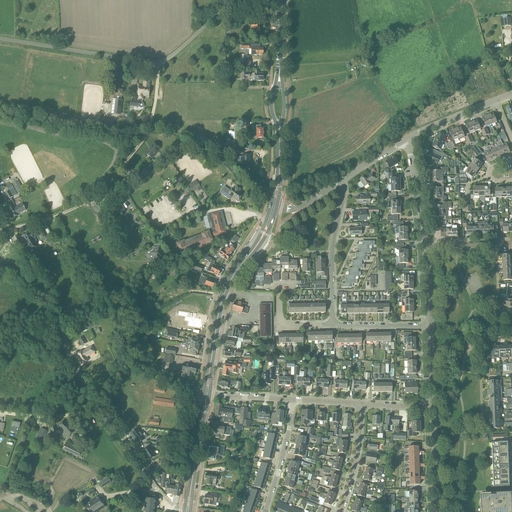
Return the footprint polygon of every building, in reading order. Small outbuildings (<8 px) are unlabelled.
[(252,49),(252,55),(254,55),(254,56),(263,56),(263,54),(263,52),(263,49),(260,49),(260,45),(249,45),(240,45),(240,49),(249,49),(252,49)] [(252,75),(251,75),(251,78),(252,78),(252,80),(255,80),(255,81),(263,81),(263,80),(263,79),(263,78),(263,77),(263,74),(258,74),(258,72),(255,72),(255,74),(252,74),(252,75)] [(142,103),(142,100),(143,100),(143,96),(148,97),(149,87),(150,80),(143,80),(142,86),(142,87),(138,86),(137,96),(138,96),(137,101),(130,101),(130,107),(138,107),(139,108),(140,109),(141,109),(142,108),(143,108),(143,107),(144,107),(144,105),(143,103),(142,103)] [(113,90),(113,95),(113,99),(115,99),(113,114),(119,115),(120,105),(121,96),(124,96),(125,91),(113,90)] [(493,113),(488,115),(492,125),(497,123),(493,113)] [(486,127),(492,125),(488,115),(482,118),(486,127)] [(477,120),(471,122),(475,132),(481,129),(477,120)] [(470,134),(475,132),(471,122),(466,124),(470,134)] [(460,127),(455,129),(459,138),(460,140),(464,139),(465,138),(465,137),(460,127)] [(453,141),(459,138),(455,129),(450,131),(453,141)] [(436,140),(433,147),(440,150),(442,145),(444,145),(445,142),(444,142),(444,141),(443,140),(445,139),(443,134),(438,136),(438,137),(435,139),(436,140)] [(499,142),(504,155),(510,153),(506,144),(502,145),(502,144),(501,140),(499,137),(499,136),(497,137),(499,142)] [(495,148),(499,157),(504,155),(499,142),(497,143),(498,146),(499,146),(499,147),(495,148)] [(153,143),(145,154),(152,159),(160,148),(153,143)] [(224,152),(229,154),(229,150),(231,149),(231,144),(222,144),(222,152),(224,152)] [(234,144),(234,153),(240,153),(240,155),(237,155),(237,160),(242,160),(242,163),(238,163),(238,167),(242,167),(245,167),(245,168),(247,168),(247,167),(250,167),(250,155),(242,155),(242,153),(243,153),(243,144),(234,144)] [(490,146),(488,147),(493,160),(499,157),(495,148),(491,150),(490,149),(491,148),(490,146)] [(493,160),(488,147),(486,148),(487,150),(488,150),(488,151),(484,153),(488,162),(493,160)] [(477,158),(479,156),(475,151),(473,148),(470,150),(477,158)] [(428,160),(429,160),(428,162),(427,163),(427,167),(434,166),(436,163),(437,164),(439,161),(441,162),(443,157),(446,159),(447,157),(444,155),(438,152),(436,157),(430,154),(428,160)] [(385,162),(389,168),(398,163),(397,162),(398,161),(397,157),(395,158),(394,157),(385,162)] [(471,164),(479,169),(482,164),(475,159),(471,164)] [(159,165),(156,161),(150,166),(153,170),(159,165)] [(479,169),(471,164),(469,168),(476,173),(479,169)] [(432,177),(443,177),(443,174),(445,174),(445,168),(439,168),(439,171),(432,172),(432,177)] [(473,178),(476,173),(469,168),(465,173),(473,178)] [(365,176),(359,180),(364,187),(370,183),(369,182),(372,180),(372,181),(376,179),(372,173),(368,176),(368,177),(366,178),(365,176)] [(388,177),(387,177),(387,185),(391,185),(400,185),(400,179),(395,179),(395,174),(388,174),(385,174),(386,176),(388,176),(388,177)] [(439,183),(440,185),(446,185),(445,180),(443,180),(443,177),(432,177),(433,183),(439,183)] [(400,192),(400,185),(391,185),(391,194),(388,194),(388,197),(396,197),(396,192),(400,192)] [(448,185),(446,185),(440,185),(440,189),(433,189),(433,194),(444,194),(446,194),(446,188),(448,188),(448,185)] [(224,187),(220,193),(229,200),(231,197),(235,200),(236,201),(237,202),(239,202),(240,200),(240,199),(242,196),(238,194),(240,190),(236,187),(233,190),(232,189),(230,192),(224,187)] [(13,189),(4,194),(8,200),(12,197),(16,194),(13,189)] [(444,194),(433,194),(433,200),(440,200),(440,203),(446,203),(446,197),(444,197),(444,194)] [(356,204),(363,204),(363,206),(369,206),(369,204),(370,204),(369,197),(356,197),(356,198),(355,198),(355,201),(356,201),(356,204)] [(391,208),(400,208),(400,202),(396,202),(396,197),(388,197),(388,201),(388,208),(391,208)] [(436,207),(436,212),(447,212),(449,212),(449,209),(451,209),(451,203),(443,203),(443,207),(436,207)] [(13,204),(5,208),(11,219),(19,214),(25,210),(22,204),(15,207),(13,204)] [(121,204),(104,215),(109,221),(114,218),(112,216),(118,212),(120,215),(125,212),(121,204)] [(400,208),(391,208),(391,217),(387,217),(387,222),(397,221),(397,215),(400,215),(400,208)] [(222,211),(206,215),(210,229),(207,230),(208,232),(176,244),(171,229),(162,233),(167,246),(168,245),(171,254),(173,253),(174,256),(180,254),(181,256),(216,242),(217,244),(219,243),(219,241),(224,239),(224,237),(226,237),(225,234),(226,234),(225,230),(226,229),(222,211)] [(361,213),(352,213),(353,220),(366,220),(366,211),(361,211),(361,213)] [(436,218),(443,218),(443,221),(451,220),(451,217),(447,217),(447,212),(436,212),(436,218)] [(503,233),(509,232),(508,224),(508,222),(503,222),(503,220),(500,220),(500,226),(503,226),(503,233)] [(467,235),(472,235),(472,225),(472,223),(467,223),(467,221),(463,222),(463,228),(467,228),(467,235)] [(496,224),(489,224),(488,222),(489,235),(494,234),(494,232),(498,232),(498,226),(496,226),(496,224)] [(396,234),(407,234),(407,228),(403,228),(403,223),(393,223),(393,226),(396,226),(396,228),(396,234)] [(438,231),(441,231),(441,238),(447,238),(446,226),(441,227),(441,225),(437,225),(438,231)] [(350,228),(350,229),(349,229),(349,233),(350,233),(350,235),(361,235),(361,228),(361,227),(357,227),(357,228),(350,228)] [(43,228),(38,231),(42,240),(48,237),(43,228)] [(26,245),(32,241),(31,240),(33,239),(32,238),(35,237),(33,232),(30,234),(29,232),(21,237),(26,245)] [(396,243),(396,246),(403,246),(403,241),(407,241),(407,234),(396,234),(395,234),(395,238),(398,238),(398,243),(396,243)] [(33,244),(32,241),(26,245),(29,251),(37,247),(35,243),(33,244)] [(374,246),(374,241),(362,241),(362,245),(359,246),(359,249),(369,249),(368,246),(374,246)] [(224,252),(229,256),(234,250),(229,246),(227,249),(226,248),(224,252)] [(399,249),(399,257),(408,257),(408,251),(403,251),(403,246),(396,246),(393,246),(393,249),(399,249)] [(153,250),(148,253),(151,258),(152,257),(156,262),(159,260),(160,261),(163,259),(162,258),(164,257),(159,248),(154,251),(153,250)] [(230,256),(229,256),(224,252),(222,250),(218,255),(220,256),(227,261),(230,256)] [(408,257),(399,257),(399,266),(396,266),(396,269),(404,269),(404,264),(408,264),(408,257)] [(310,260),(306,260),(306,259),(304,259),(304,260),(302,260),(303,272),(311,272),(310,260)] [(316,273),(322,273),(322,277),(327,277),(327,270),(324,270),(324,260),(316,260),(316,273)] [(216,265),(214,264),(212,263),(208,272),(210,273),(213,274),(213,273),(218,275),(219,273),(220,273),(220,271),(220,270),(215,267),(216,265)] [(190,269),(188,272),(196,275),(197,271),(201,273),(202,268),(194,265),(192,269),(190,269)] [(404,283),(413,283),(413,277),(408,277),(408,272),(401,272),(401,275),(404,275),(404,283)] [(204,277),(202,284),(212,288),(213,287),(214,287),(214,286),(214,285),(215,282),(210,280),(211,279),(207,278),(204,277)] [(355,280),(345,280),(345,284),(341,284),(341,288),(351,288),(351,284),(357,284),(357,280),(355,280)] [(413,283),(404,283),(404,292),(401,292),(401,295),(409,295),(409,290),(413,290),(413,283)] [(409,300),(409,295),(401,295),(402,298),(404,298),(404,306),(413,306),(413,300),(409,300)] [(510,307),(511,295),(509,295),(508,299),(505,298),(505,299),(501,298),(500,306),(504,306),(504,307),(510,307)] [(192,301),(191,310),(204,312),(206,303),(198,302),(199,297),(190,296),(190,301),(192,301)] [(233,307),(245,310),(247,311),(248,309),(245,308),(246,305),(237,303),(237,304),(234,303),(233,307)] [(259,305),(259,314),(259,338),(271,338),(271,304),(259,305)] [(413,306),(404,306),(404,315),(402,315),(402,320),(412,320),(411,320),(411,315),(410,315),(410,313),(413,313),(413,306)] [(187,326),(200,328),(200,327),(202,328),(202,324),(201,324),(202,320),(187,317),(188,313),(179,312),(178,316),(185,317),(184,321),(188,322),(187,326)] [(86,325),(78,330),(80,334),(89,329),(86,325)] [(238,328),(237,330),(232,330),(232,332),(229,332),(228,333),(227,337),(239,339),(240,333),(242,333),(243,329),(238,328)] [(177,338),(178,331),(168,329),(166,336),(177,338)] [(404,345),(406,345),(415,344),(415,338),(411,338),(411,333),(403,333),(404,345)] [(185,345),(190,346),(199,347),(200,344),(199,344),(200,337),(195,336),(195,339),(191,339),(188,339),(188,341),(186,340),(185,345)] [(240,343),(237,342),(234,342),(226,341),(226,347),(234,348),(239,349),(240,348),(241,344),(240,343)] [(415,344),(406,345),(406,353),(404,353),(404,356),(411,356),(411,352),(411,351),(416,351),(415,344)] [(493,344),(493,351),(491,351),(492,358),(500,358),(499,347),(496,347),(496,344),(493,344)] [(199,350),(199,347),(190,346),(185,345),(184,349),(187,349),(186,352),(193,353),(193,355),(196,356),(197,353),(198,350),(199,350)] [(95,353),(95,352),(92,347),(83,351),(75,355),(81,365),(89,360),(87,357),(95,353)] [(235,357),(235,355),(241,356),(242,350),(236,349),(235,352),(232,352),(232,351),(225,350),(224,356),(232,357),(235,357)] [(163,362),(167,362),(166,363),(172,364),(173,356),(164,354),(163,362)] [(406,359),(407,368),(416,367),(416,361),(411,361),(411,356),(404,356),(404,359),(406,359)] [(223,368),(223,370),(224,370),(223,375),(228,376),(229,372),(232,372),(232,373),(237,374),(237,373),(241,374),(242,368),(245,368),(246,363),(242,363),(242,362),(238,361),(238,364),(234,363),(225,362),(225,365),(224,365),(223,366),(223,367),(223,368)] [(187,373),(187,377),(191,377),(192,373),(195,373),(196,367),(192,366),(192,365),(183,364),(182,372),(187,373)] [(416,374),(416,367),(407,368),(407,374),(406,374),(405,375),(405,376),(405,379),(412,379),(412,374),(416,374)] [(264,374),(263,384),(270,385),(270,377),(274,378),(275,370),(269,370),(268,374),(264,374)] [(231,383),(230,383),(231,381),(228,380),(227,383),(220,381),(219,387),(227,389),(230,389),(231,383)] [(416,383),(404,383),(405,393),(412,393),(412,394),(417,394),(416,383)] [(154,398),(154,404),(173,407),(174,401),(154,398)] [(240,415),(240,412),(241,408),(235,407),(217,404),(217,405),(215,416),(225,417),(224,422),(233,424),(234,419),(231,418),(232,413),(240,415)] [(258,410),(257,420),(264,420),(264,419),(269,419),(269,413),(265,413),(265,410),(258,410)] [(273,413),(272,418),(272,425),(277,425),(277,423),(282,424),(283,415),(284,412),(283,412),(283,411),(276,411),(276,414),(273,413)] [(302,411),(301,425),(306,425),(306,421),(311,421),(312,412),(302,411)] [(386,417),(385,425),(385,431),(389,431),(390,425),(391,426),(398,426),(398,424),(399,418),(392,418),(386,417)] [(58,427),(68,438),(74,431),(76,428),(71,423),(69,426),(64,421),(58,427)] [(412,431),(407,431),(407,437),(416,437),(415,437),(415,433),(420,433),(420,422),(411,422),(412,431)] [(212,433),(215,434),(215,438),(218,438),(219,435),(223,435),(229,436),(231,428),(224,427),(213,425),(212,433)] [(137,429),(130,434),(137,445),(144,440),(144,439),(147,437),(145,435),(143,437),(137,429)] [(39,443),(40,440),(41,441),(46,432),(42,430),(39,435),(37,434),(35,437),(36,438),(35,439),(36,439),(35,441),(39,443)] [(268,434),(266,442),(274,444),(275,438),(277,438),(277,436),(274,435),(275,432),(270,431),(269,434),(268,434)] [(297,443),(305,444),(306,438),(298,436),(297,443)] [(335,446),(339,447),(346,448),(347,442),(344,441),(344,440),(336,439),(335,446)] [(371,444),(368,443),(367,449),(377,450),(378,450),(379,445),(384,445),(384,441),(371,439),(371,444)] [(275,444),(274,444),(266,442),(264,450),(272,451),(274,446),(275,446),(275,444)] [(78,456),(80,451),(66,444),(63,449),(78,456)] [(142,452),(148,461),(155,456),(149,447),(142,452)] [(408,458),(407,458),(404,458),(405,462),(407,462),(408,462),(409,471),(408,471),(407,470),(405,470),(405,475),(407,475),(408,474),(409,474),(409,483),(408,483),(405,483),(405,485),(419,485),(418,447),(404,447),(404,450),(406,449),(407,449),(408,449),(408,458)] [(209,448),(208,459),(214,460),(215,456),(216,456),(220,456),(221,454),(219,454),(220,450),(218,450),(218,449),(209,448)] [(303,457),(304,451),(295,449),(294,455),(303,457)] [(274,452),(272,451),(264,450),(262,458),(272,460),(271,459),(272,454),(273,454),(274,452)] [(366,455),(365,462),(375,463),(376,459),(378,459),(378,454),(372,453),(372,456),(366,455)] [(289,468),(297,471),(300,471),(301,468),(298,468),(299,464),(296,463),(296,462),(292,461),(292,462),(291,462),(289,468)] [(333,464),(330,463),(327,462),(327,464),(330,465),(330,466),(332,466),(331,469),(339,471),(341,465),(333,464)] [(261,463),(258,471),(268,474),(266,473),(268,468),(269,468),(270,466),(261,463)] [(297,471),(289,468),(287,474),(296,476),(297,471)] [(366,468),(365,474),(380,478),(381,478),(382,473),(383,469),(377,468),(376,472),(377,472),(377,474),(372,473),(372,469),(366,468)] [(267,476),(268,474),(258,471),(256,479),(265,481),(264,481),(266,476),(267,476)] [(287,474),(285,480),(294,483),(296,476),(287,474)] [(216,480),(219,481),(219,476),(205,475),(204,479),(206,479),(206,485),(215,486),(216,480)] [(100,485),(101,486),(109,481),(107,477),(98,482),(100,485)] [(329,480),(323,478),(323,481),(325,481),(325,482),(328,483),(327,486),(334,488),(336,482),(329,480)] [(264,484),(265,481),(256,479),(253,487),(263,489),(262,489),(263,483),(264,484)] [(166,483),(166,487),(167,487),(167,489),(167,491),(166,494),(174,495),(174,496),(179,497),(180,491),(181,486),(176,485),(176,486),(169,485),(169,480),(167,480),(166,483)] [(292,489),(294,483),(285,480),(283,486),(292,489)] [(369,490),(367,489),(365,489),(366,485),(360,484),(359,489),(372,493),(372,491),(369,490)] [(250,489),(248,497),(256,500),(258,494),(259,495),(260,492),(250,489)] [(372,493),(359,489),(357,495),(364,498),(365,494),(368,495),(371,496),(372,493)] [(321,493),(320,495),(333,500),(335,494),(328,492),(327,495),(324,494),(321,493)] [(204,497),(204,504),(211,505),(212,502),(216,503),(217,494),(212,493),(212,497),(206,496),(207,496),(204,495),(204,497)] [(511,511),(511,493),(490,494),(490,496),(482,497),(482,511),(511,511)] [(331,506),(333,500),(320,495),(319,498),(322,499),(324,500),(323,503),(331,506)] [(83,506),(86,511),(97,511),(104,507),(97,497),(83,506)] [(245,505),(253,508),(255,502),(256,502),(257,500),(256,500),(248,497),(245,505)] [(146,499),(143,511),(153,511),(155,501),(146,499)] [(353,505),(360,508),(361,505),(360,505),(362,502),(356,499),(353,505)] [(282,511),(285,505),(278,502),(274,511),(275,510),(279,511),(282,511)]
